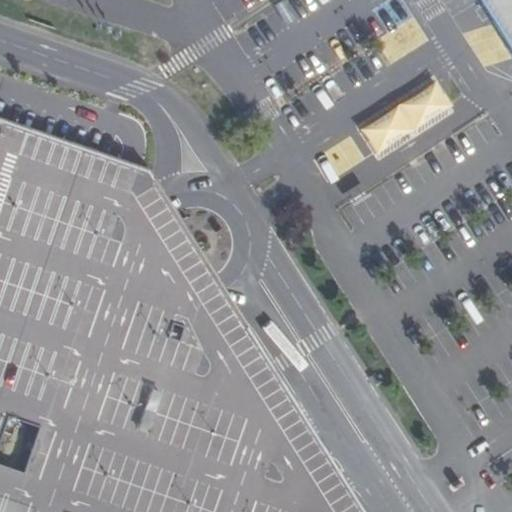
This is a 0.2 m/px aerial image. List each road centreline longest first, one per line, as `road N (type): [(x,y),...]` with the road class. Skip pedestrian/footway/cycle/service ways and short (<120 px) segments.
road 1 (residential): [(264,292),(408,511)]
road 2 (residential): [(153,113),(0,49)]
road 3 (residential): [(167,201),(151,240),(162,271),(190,288),(221,287)]
